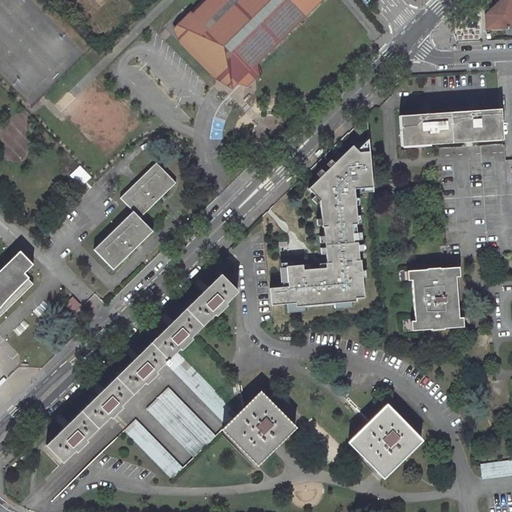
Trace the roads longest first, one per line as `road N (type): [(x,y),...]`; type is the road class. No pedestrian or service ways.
road 1 (tertiary): [(0,440),(410,35)]
road 2 (unknown): [(0,219),(113,329)]
